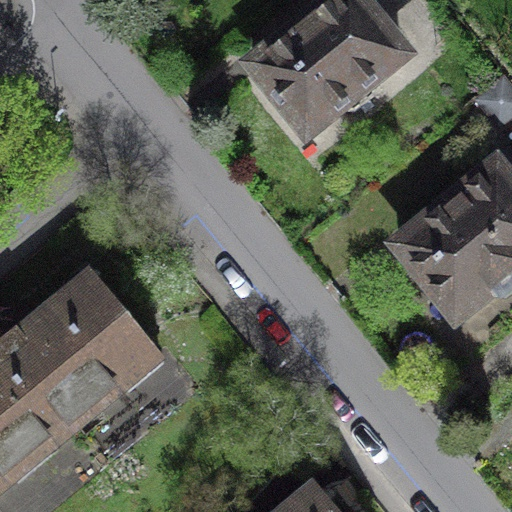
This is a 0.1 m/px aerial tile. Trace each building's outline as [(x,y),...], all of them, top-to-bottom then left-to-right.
[(399,54),(355,0),(333,0),(253,65),(306,130),(338,105),(342,111),(355,111),(372,98),(374,85),(369,79),(399,54)] [(511,164),(500,175),(511,189),(511,164)] [(495,168),(399,245),(454,314),(487,288),(492,294),(506,294),(511,288),(511,189),(500,175),(495,168)] [(0,346),(0,360),(58,430),(63,435),(124,384),(121,380),(152,353),(89,277),(17,337),(15,334),(0,346)] [(0,360),(0,479),(58,430),(0,360)] [(330,511),(312,490),(284,511),(330,511)]
